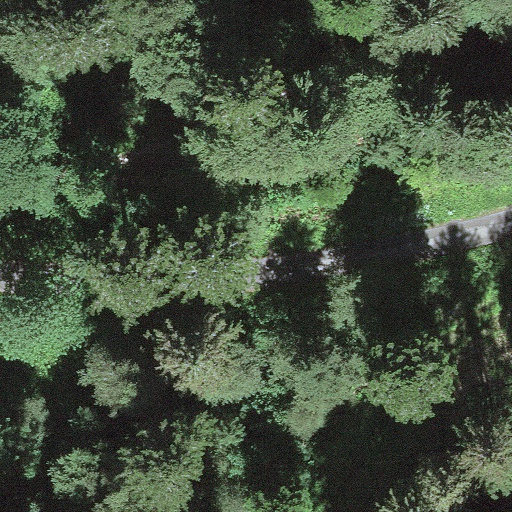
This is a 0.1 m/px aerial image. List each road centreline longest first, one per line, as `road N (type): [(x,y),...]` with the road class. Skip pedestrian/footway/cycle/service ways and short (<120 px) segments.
road 1 (track): [(0,188),(82,175),(511,17)]
road 2 (unclassified): [(0,276),(173,283),(346,272),(511,231)]
